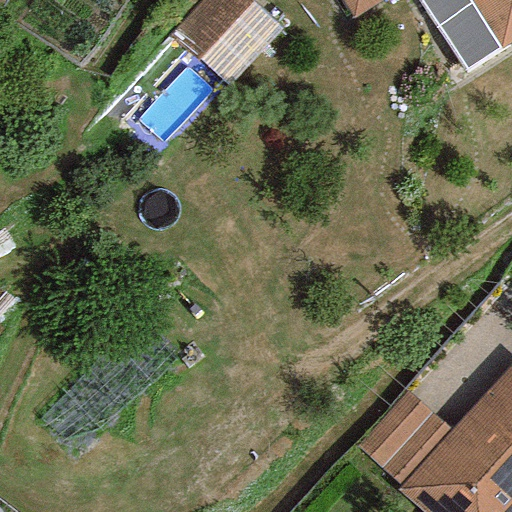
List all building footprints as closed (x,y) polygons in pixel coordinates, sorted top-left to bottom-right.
[(252,3),(254,0),(200,0),(168,35),(227,89),(282,31),(252,3)] [(466,0),(499,51),(511,43),(511,0),(339,0),(351,18),(379,0),(466,0)] [(418,0),(467,73),(499,51),(466,0),(418,0)] [(511,511),(511,362),(449,431),(399,487),(395,490),(419,511),(511,511)] [(399,487),(449,431),(404,391),(354,447),(399,487)]
